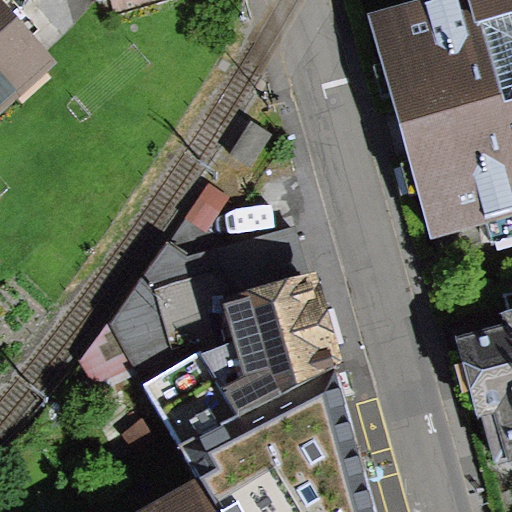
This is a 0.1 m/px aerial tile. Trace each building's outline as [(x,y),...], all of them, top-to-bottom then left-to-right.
[(97,0),(105,25),(189,0),(97,0)] [(511,0),(437,0),(366,20),(430,249),(511,225),(511,0)] [(0,122),(56,72),(0,9),(0,122)] [(273,136),(251,123),(229,159),(251,172),(273,136)] [(294,229),(225,250),(205,234),(229,199),(207,184),(83,365),(116,386),(194,344),(200,355),(241,426),(343,373),(316,282),(311,283),(294,229)] [(511,297),(504,300),(509,318),(501,320),(504,331),(454,345),(489,472),(507,467),(509,473),(511,472),(511,297)] [(241,426),(200,355),(143,387),(199,489),(211,511),(377,511),(343,373),(241,426)] [(211,511),(199,489),(156,511),(211,511)]
